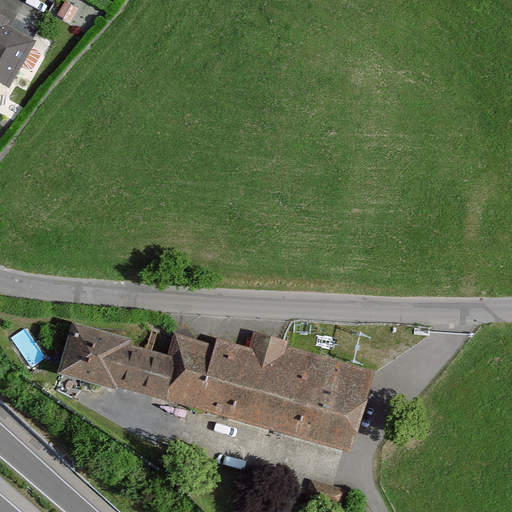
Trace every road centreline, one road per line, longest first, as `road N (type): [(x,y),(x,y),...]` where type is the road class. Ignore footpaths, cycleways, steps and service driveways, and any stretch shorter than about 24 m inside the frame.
road 1 (residential): [(483,311),(0,279)]
road 2 (residential): [(483,311),(449,328),(387,397),(366,471),(380,511)]
